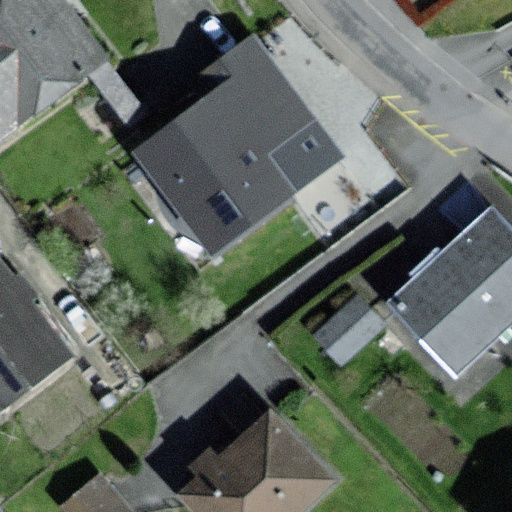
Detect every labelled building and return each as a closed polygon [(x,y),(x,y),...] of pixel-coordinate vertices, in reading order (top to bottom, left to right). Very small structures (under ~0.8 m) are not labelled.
[(0,0),(0,147),(113,65),(65,0),(0,0)] [(315,120),(253,40),(212,71),(225,88),(130,161),(210,264),(297,197),(267,157),(315,120)] [(511,319),(511,235),(492,215),(398,302),(459,368),(511,319)] [(0,416),(79,351),(0,257),(0,416)] [(387,326),(359,296),(318,334),(345,364),(387,326)] [(308,511),(338,485),(273,413),(223,457),(210,444),(188,464),(200,477),(180,496),(194,511),(308,511)] [(134,511),(103,477),(68,508),(71,511),(134,511)]
